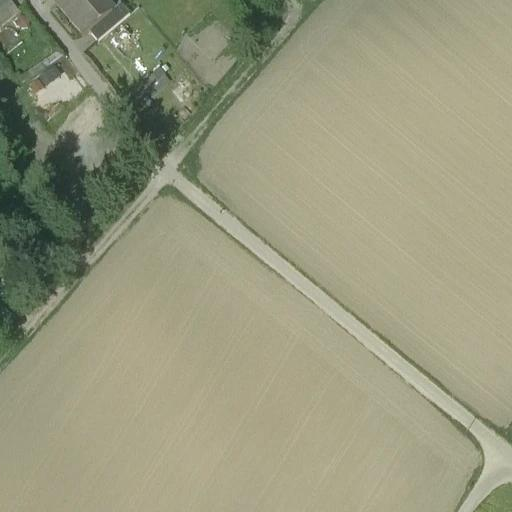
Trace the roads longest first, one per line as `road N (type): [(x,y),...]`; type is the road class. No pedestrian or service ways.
road 1 (track): [(87,69),(166,164),(511,456)]
road 2 (track): [(166,164),(0,357)]
